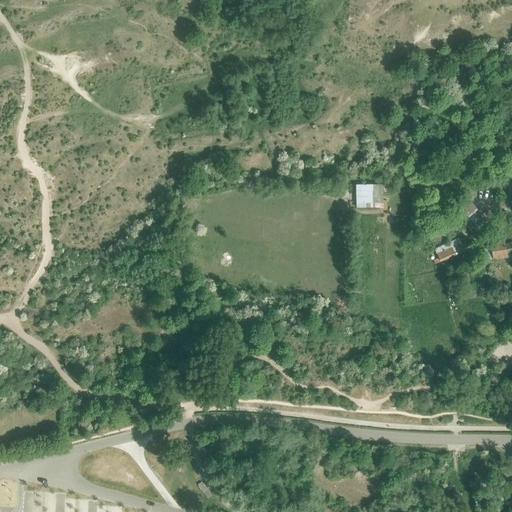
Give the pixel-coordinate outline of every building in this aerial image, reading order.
[(478,163),(471,155),(460,163),(468,172),(478,163)] [(383,207),(382,184),(355,184),(356,208),(383,207)] [(462,222),(474,212),(476,209),(466,197),(450,210),(461,223),(462,222)] [(483,221),(477,215),(466,226),(471,232),(483,221)] [(440,241),(439,225),(429,226),(430,242),(440,241)] [(461,244),(458,238),(434,249),(438,258),(433,260),(435,264),(454,256),(467,250),(464,243),(461,244)] [(511,242),(504,244),(504,241),(490,243),(491,247),(483,249),(485,261),(507,257),(506,254),(511,252),(511,242)] [(482,287),(461,290),(462,299),(484,295),(483,293),(482,287)]
